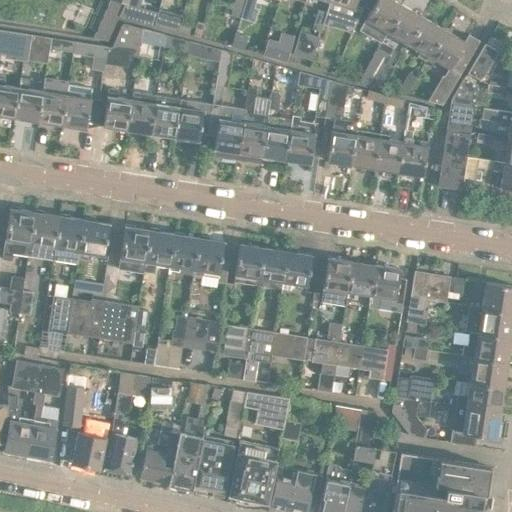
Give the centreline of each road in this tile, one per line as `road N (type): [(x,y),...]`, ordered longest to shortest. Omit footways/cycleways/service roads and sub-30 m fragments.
road 1 (residential): [(0,170),(511,249)]
road 2 (residential): [(0,472),(186,511)]
